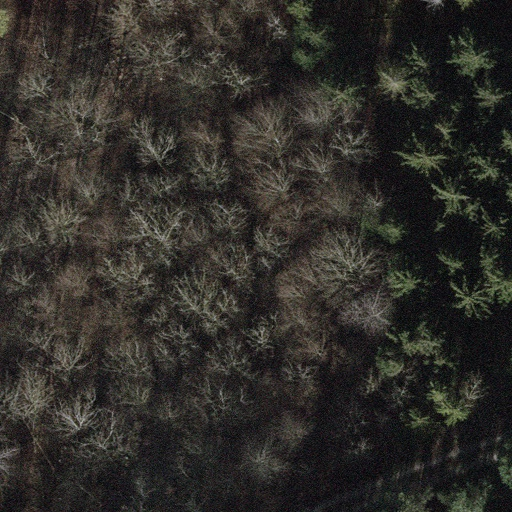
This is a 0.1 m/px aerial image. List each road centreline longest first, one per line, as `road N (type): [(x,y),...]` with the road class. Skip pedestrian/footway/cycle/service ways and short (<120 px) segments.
road 1 (track): [(0,200),(511,22)]
road 2 (track): [(511,434),(321,511)]
